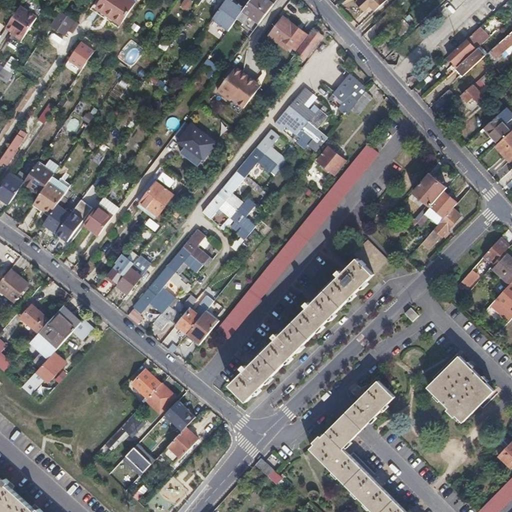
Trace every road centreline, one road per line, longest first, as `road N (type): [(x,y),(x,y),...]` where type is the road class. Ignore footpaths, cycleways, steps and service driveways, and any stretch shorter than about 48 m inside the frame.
road 1 (unknown): [(393,0),(330,49),(115,318)]
road 2 (residential): [(0,228),(264,435)]
road 3 (residential): [(499,205),(264,435)]
road 4 (residential): [(314,0),(499,205)]
